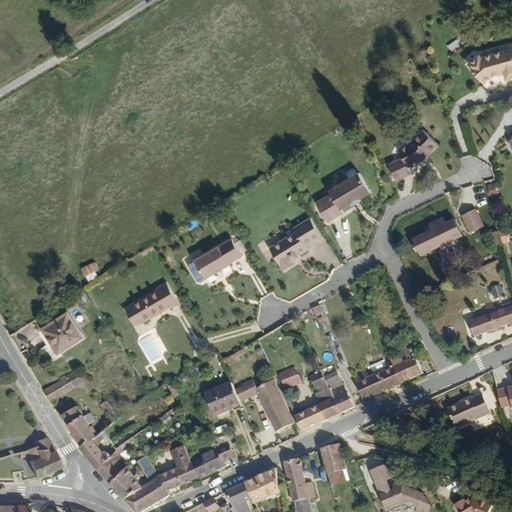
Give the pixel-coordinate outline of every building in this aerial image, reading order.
[(511,49),(511,53),(484,61),(482,58),(471,68),(486,87),(495,80),(500,79),(500,76),(505,75),(507,85),(511,83),(511,49)] [(438,147),(423,133),(410,146),(399,150),(403,160),(388,167),(396,183),(411,175),(409,171),(418,167),(418,165),(422,164),(438,147)] [(340,213),(350,206),(359,202),(370,195),(358,176),(348,182),(345,181),(339,184),(338,187),(328,193),(330,196),(315,205),(326,224),(342,215),(340,213)] [(489,198),(498,196),(495,183),(486,185),(489,198)] [(477,210),(462,217),(470,234),(484,227),(477,210)] [(432,230),(411,240),(420,258),(464,238),(455,219),(445,223),(443,218),(429,224),(432,230)] [(300,230),(294,233),(268,249),(276,264),(281,271),(291,266),(290,262),(296,258),(296,257),(305,251),(303,248),(319,239),(313,228),(313,227),(309,220),(298,226),(300,230)] [(510,249),(507,237),(500,239),(503,250),(503,251),(510,249)] [(503,250),(500,239),(493,242),(496,252),(503,250)] [(217,267),(219,270),(227,265),(227,264),(236,259),(240,257),(230,240),(193,260),(204,278),(212,274),(211,271),(217,267)] [(94,262),(81,267),(87,282),(100,277),(94,262)] [(168,310),(177,305),(163,282),(154,286),(155,289),(129,304),(129,306),(123,309),(132,326),(139,322),(139,323),(166,308),(168,310)] [(506,299),(503,289),(496,292),(499,302),(506,299)] [(511,327),(511,307),(502,310),(503,314),(497,317),(495,312),(493,307),(490,308),(496,333),(511,327)] [(475,340),(496,333),(490,308),(486,309),(489,319),(470,326),(475,340)] [(55,351),(76,338),(61,315),(40,328),(55,351)] [(391,355),(387,357),(390,363),(401,385),(422,376),(410,351),(403,355),(407,362),(401,365),(398,360),(394,361),(391,355)] [(361,404),(401,385),(390,363),(386,364),(389,371),(363,384),(361,378),(350,383),(361,404)] [(83,382),(76,371),(59,382),(65,394),(74,388),(83,382)] [(301,385),(293,371),(278,378),(285,393),(301,385)] [(331,398),(319,376),(310,381),(316,392),(320,391),(322,396),(321,398),(325,406),(296,419),(304,434),(341,417),(331,398)] [(59,382),(41,393),(48,404),(65,394),(59,382)] [(89,391),(83,382),(74,388),(79,397),(89,391)] [(275,385),(273,382),(271,383),(271,386),(256,395),(251,385),(241,390),(242,392),(234,396),(240,407),(258,398),(280,444),(300,435),(275,385)] [(234,396),(231,389),(207,401),(217,422),(241,409),(240,407),(234,396)] [(511,389),(498,391),(502,408),(511,406),(511,389)] [(344,391),(331,398),(341,417),(356,411),(349,398),(348,398),(344,391)] [(462,409),(461,406),(450,411),(459,431),(492,416),(485,398),(475,402),(474,401),(465,405),(466,407),(462,409)] [(107,418),(108,419),(117,413),(116,411),(112,412),(108,405),(101,408),(107,418)] [(97,437),(112,424),(108,419),(107,418),(90,430),(87,425),(89,424),(87,422),(89,420),(88,417),(84,420),(75,409),(60,419),(80,448),(97,437)] [(157,453),(173,442),(168,434),(152,445),(157,453)] [(50,449),(43,437),(30,444),(32,448),(34,452),(45,452),(50,449)] [(100,441),(97,437),(80,448),(78,449),(92,469),(109,487),(127,473),(113,456),(107,461),(105,459),(105,452),(103,451),(101,451),(99,452),(95,446),(100,441)] [(121,449),(123,447),(117,439),(108,445),(114,454),(121,449)] [(188,465),(197,482),(222,469),(221,465),(232,459),(226,446),(188,465)] [(344,473),(341,447),(323,453),(326,477),(342,473),(344,473)] [(34,452),(32,448),(21,452),(24,458),(27,465),(37,460),(34,452)] [(21,452),(15,455),(17,461),(24,458),(21,452)] [(27,465),(35,480),(61,469),(52,452),(46,456),(45,452),(34,452),(37,460),(27,465)] [(137,467),(140,472),(149,466),(147,461),(137,467)] [(301,461),(290,463),(285,465),(292,504),(314,499),(311,486),(305,487),(301,461)] [(159,481),(167,495),(197,482),(188,465),(181,469),(178,464),(170,468),(173,473),(159,481)] [(281,503),(276,470),(246,485),(253,501),(255,507),(268,501),(269,502),(275,500),(277,505),(281,503)] [(127,473),(109,487),(123,502),(143,490),(139,487),(136,483),(138,482),(135,477),(132,479),(127,473)] [(342,473),(326,477),(328,489),(344,486),(342,473)] [(143,490),(123,502),(132,511),(146,511),(169,499),(167,495),(159,481),(150,486),(143,490)] [(139,487),(143,490),(150,486),(146,482),(139,487)] [(253,501),(246,485),(226,495),(233,510),(235,509),(236,511),(245,511),(247,511),(244,505),(253,501)] [(409,495),(408,497),(402,494),(400,490),(395,493),(396,496),(382,502),(382,503),(385,511),(403,511),(404,511),(420,511),(425,502),(413,496),(409,495)] [(213,511),(219,509),(213,502),(202,507),(204,511),(213,511)] [(494,511),(495,511),(483,506),(474,502),(472,503),(467,506),(466,504),(457,509),(458,511),(494,511)]
